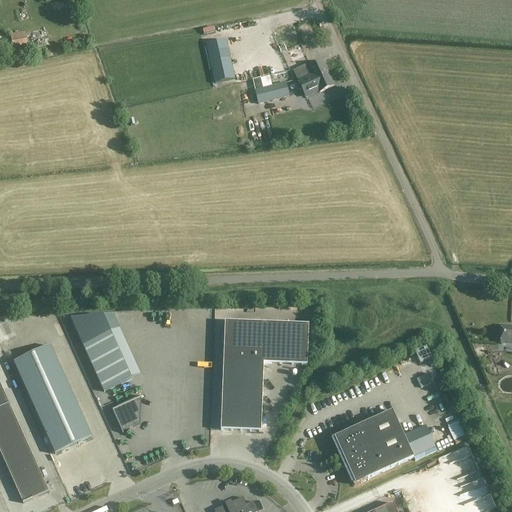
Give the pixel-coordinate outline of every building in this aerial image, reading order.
[(46,46),(43,29),(10,35),(13,52),(46,46)] [(235,80),(226,40),(206,45),(215,84),(235,80)] [(238,80),(247,77),(268,72),(264,58),(234,64),(238,80)] [(328,75),(323,63),(309,69),(308,67),(306,66),(294,71),(301,87),(328,75)] [(334,87),(328,75),(301,87),(304,94),(317,88),(319,93),(334,87)] [(287,83),(272,87),(255,91),(258,105),(290,98),(287,83)] [(111,334),(111,335),(115,333),(114,319),(71,320),(83,347),(111,334)] [(225,322),(222,391),(220,431),(261,433),(263,364),(307,366),(308,326),(225,322)] [(501,345),(511,345),(511,327),(502,327),(501,345)] [(12,342),(5,345),(9,355),(16,352),(12,342)] [(14,363),(34,409),(71,393),(50,347),(14,363)] [(0,384),(0,453),(23,504),(48,493),(0,384)] [(71,393),(34,409),(55,455),(92,438),(71,393)] [(112,411),(123,435),(124,435),(122,431),(138,423),(139,399),(144,397),(112,411)] [(112,398),(101,403),(103,408),(114,402),(112,398)] [(392,412),(334,438),(342,456),(339,457),(344,469),(347,467),(355,485),(413,459),(392,412)] [(423,438),(429,451),(434,449),(428,435),(423,438)] [(437,475),(476,458),(470,445),(431,461),(437,475)] [(64,479),(69,490),(84,485),(79,473),(64,479)] [(214,511),(257,511),(253,502),(246,506),(243,498),(231,504),(230,502),(225,505),(226,506),(214,511)]
